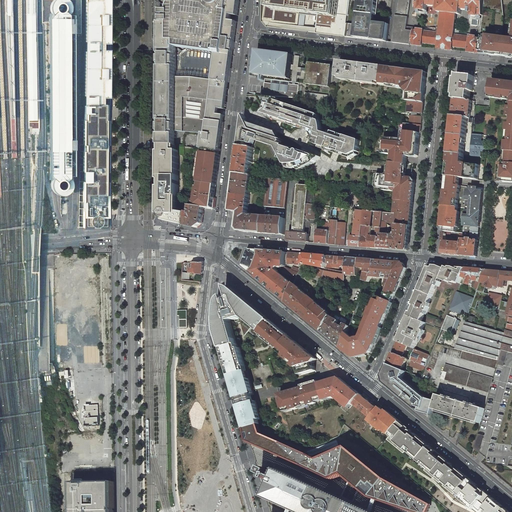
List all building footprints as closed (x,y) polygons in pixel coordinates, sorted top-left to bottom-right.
[(5,0),(6,15),(8,83),(10,119),(15,119),(15,89),(13,16),(12,0),(5,0)] [(25,0),(26,20),(29,121),(39,120),(38,45),(36,0),(25,0)] [(52,3),(54,0),(43,0),(43,23),(50,22),(50,14),(52,14),(50,11),(50,7),(52,3)] [(77,34),(77,15),(71,15),(73,13),(74,11),(74,8),(73,5),(71,1),(70,0),(54,0),(52,3),(50,7),(50,11),(52,14),(50,14),(50,22),(50,180),(52,180),(51,183),(51,185),(52,189),(54,192),(57,195),(61,196),(66,197),(70,195),(73,192),(75,188),(75,185),(74,182),(72,179),(73,177),(77,177),(77,162),(77,114),(77,59),(77,34)] [(81,0),(70,0),(71,1),(73,5),(74,8),(74,11),(73,13),(71,15),(77,15),(77,34),(82,34),(81,0)] [(87,0),(87,9),(87,15),(85,106),(97,106),(97,104),(105,104),(105,97),(107,97),(108,50),(105,50),(105,45),(108,45),(107,0),(87,0)] [(221,152),(227,105),(228,94),(228,93),(232,66),(238,19),(240,0),(161,0),(161,11),(170,11),(170,12),(164,12),(163,13),(163,16),(163,17),(164,17),(166,17),(166,19),(164,19),(163,19),(163,20),(163,21),(164,21),(163,21),(163,22),(163,23),(164,24),(166,24),(161,24),(161,40),(161,78),(161,91),(161,93),(160,98),(160,138),(161,138),(161,145),(168,145),(176,145),(176,131),(184,131),(204,134),(203,150),(219,152),(221,152)] [(319,17),(317,33),(345,37),(349,0),(266,0),(264,20),(299,24),(300,15),(319,17)] [(361,14),(358,13),(358,17),(360,18),(360,25),(357,25),(348,24),(346,37),(357,38),(357,35),(362,36),(362,39),(366,39),(367,31),(369,19),(371,0),(361,0),(361,3),(360,3),(359,7),(362,7),(361,14)] [(366,39),(388,42),(390,25),(384,24),(384,27),(376,26),(376,23),(374,23),(374,16),(377,16),(378,6),(376,5),(376,3),(378,4),(378,0),(371,0),(369,19),(367,31),(366,39)] [(408,0),(397,0),(393,41),(410,44),(412,44),(413,31),(418,31),(418,28),(407,27),(408,18),(406,18),(408,0)] [(443,13),(441,28),(437,28),(437,30),(425,28),(425,26),(419,25),(418,28),(418,31),(413,31),(412,44),(417,45),(416,46),(423,46),(423,43),(439,45),(439,48),(445,49),(453,50),(453,47),(469,49),(469,52),(475,53),(475,52),(480,53),(480,51),(481,39),(477,39),(477,32),(471,31),(471,34),(459,33),(459,30),(455,30),(457,14),(461,15),(462,9),(474,10),(472,25),(478,26),(479,15),(484,16),(485,0),(417,0),(416,8),(421,9),(421,10),(427,11),(427,5),(439,7),(438,12),(443,13)] [(509,39),(502,38),(504,21),(505,18),(502,0),(485,0),(484,16),(481,39),(480,51),(489,52),(489,55),(511,57),(511,40),(509,40),(509,39)] [(293,55),(258,51),(255,75),(290,79),(291,70),(293,70),(292,78),(307,80),(306,84),(329,87),(330,85),(331,76),(332,65),(309,62),(308,67),(299,66),(300,57),(295,57),(294,65),(292,65),(293,55)] [(377,64),(333,58),(331,76),(382,83),(382,81),(377,73),(377,64)] [(410,91),(409,97),(409,100),(409,101),(424,103),(426,83),(425,83),(425,80),(427,80),(427,77),(422,71),(377,64),(377,73),(382,81),(382,83),(389,84),(389,85),(404,87),(404,86),(407,87),(410,91)] [(475,76),(458,75),(456,99),(472,101),(475,101),(475,96),(470,96),(470,92),(473,92),(475,76)] [(511,82),(492,80),(491,94),(491,95),(501,97),(500,99),(506,100),(506,97),(511,98),(511,107),(510,107),(509,116),(511,116),(511,124),(508,124),(508,131),(510,131),(510,138),(510,139),(510,142),(507,142),(506,152),(508,152),(507,163),(501,163),(499,181),(511,182),(511,82)] [(262,89),(261,95),(297,98),(299,85),(289,84),(289,86),(265,83),(264,90),(262,89)] [(304,99),(316,100),(328,101),(328,95),(305,92),(304,99)] [(269,115),(277,118),(276,120),(283,122),(284,120),(290,122),(290,121),(295,109),(288,107),(289,105),(279,102),(276,100),(276,98),(260,96),(267,110),(263,113),(269,115)] [(470,118),(472,101),(456,99),(454,117),(468,118),(470,118)] [(411,112),(423,114),(424,103),(409,101),(408,112),(411,112)] [(87,120),(105,120),(105,104),(97,104),(97,106),(85,106),(85,123),(86,121),(87,120)] [(318,115),(302,109),(302,111),(295,109),(290,121),(290,122),(312,129),(313,129),(314,130),(315,131),(316,132),(316,133),(314,134),(314,136),(314,137),(314,138),(314,139),(313,143),(320,145),(324,133),(322,132),(323,130),(323,127),(323,126),(322,124),(322,121),(317,119),(318,115)] [(256,141),(272,146),(278,158),(279,159),(284,144),(279,143),(279,142),(280,142),(281,142),(281,141),(281,140),(280,139),(277,132),(256,125),(247,122),(243,116),(240,146),(246,147),(247,144),(255,145),(256,141)] [(410,116),(409,123),(422,125),(423,117),(410,116)] [(464,155),(468,118),(454,117),(450,154),(460,155),(464,155)] [(105,120),(87,120),(87,136),(85,136),(84,188),(86,188),(86,199),(84,201),(84,226),(91,226),(93,226),(94,227),(95,226),(96,226),(97,226),(107,226),(107,208),(105,208),(105,202),(107,202),(107,181),(105,181),(105,172),(107,172),(107,151),(105,151),(105,145),(107,145),(107,124),(105,124),(105,120)] [(421,133),(422,125),(409,123),(406,124),(405,131),(406,131),(421,133)] [(325,150),(336,153),(337,150),(354,156),(358,154),(357,152),(359,151),(361,140),(332,131),(331,134),(325,132),(324,133),(320,145),(326,147),(325,150)] [(421,133),(406,131),(405,139),(384,137),(383,149),(386,149),(386,154),(394,155),(393,159),(396,159),(396,163),(407,164),(408,156),(416,157),(419,156),(421,133)] [(485,157),(488,135),(472,134),(470,156),(485,157)] [(320,157),(284,144),(279,159),(283,160),(287,169),(291,169),(294,168),(297,168),(300,167),(303,166),(307,164),(310,163),(312,161),(314,163),(316,161),(318,159),(319,158),(320,157)] [(161,145),(160,145),(160,148),(160,214),(161,214),(161,215),(162,216),(162,217),(164,218),(165,219),(165,220),(186,225),(188,213),(179,211),(179,151),(176,151),(176,145),(168,145),(161,145)] [(250,175),(254,148),(246,147),(240,146),(236,173),(250,175)] [(219,152),(203,150),(202,154),(204,154),(203,166),(201,166),(200,173),(202,173),(200,183),(216,186),(220,155),(219,155),(219,152)] [(460,155),(450,154),(448,177),(447,179),(444,206),(459,208),(466,208),(468,187),(459,186),(460,180),(460,178),(475,180),(475,176),(479,176),(480,166),(464,164),(464,155),(460,155)] [(409,179),(408,178),(405,177),(406,173),(405,173),(405,171),(405,169),(406,169),(407,164),(396,163),(393,163),(392,168),(392,170),(392,172),(391,172),(391,174),(389,174),(388,175),(377,174),(375,186),(383,187),(383,188),(384,190),(397,192),(396,201),(397,201),(413,203),(415,184),(412,184),(412,179),(409,179)] [(250,197),(253,175),(250,175),(236,173),(234,195),(250,197)] [(265,207),(286,209),(289,180),(268,178),(268,183),(265,207)] [(197,200),(196,206),(204,208),(212,209),(213,208),(216,186),(200,183),(199,183),(199,188),(198,192),(197,200)] [(290,226),(289,240),(309,242),(310,223),(314,224),(316,204),(312,204),(313,189),(309,189),(309,186),(299,185),(298,188),(294,188),(293,203),(297,203),(296,209),(292,209),(291,221),(295,221),(295,227),(290,226)] [(466,208),(464,226),(480,227),(483,191),(484,188),(468,187),(466,208)] [(248,213),(250,197),(234,195),(232,210),(232,211),(240,212),(248,213)] [(186,225),(197,228),(202,224),(204,208),(196,206),(192,206),(193,201),(190,200),(188,213),(186,225)] [(397,201),(396,214),(398,214),(412,215),(413,203),(397,201)] [(459,208),(444,206),(443,219),(442,231),(445,231),(458,233),(458,227),(459,227),(461,212),(459,212),(459,208)] [(370,226),(372,211),(365,210),(365,212),(363,225),(370,226)] [(353,236),(350,236),(349,246),(360,247),(363,225),(365,212),(357,211),(353,236)] [(242,231),(263,233),(264,217),(248,215),(248,213),(240,212),(238,225),(238,226),(242,231)] [(377,237),(370,236),(369,247),(379,248),(384,212),(382,212),(377,212),(375,227),(377,227),(376,234),(377,234),(377,237)] [(379,248),(393,250),(394,235),(395,225),(396,214),(384,212),(379,248)] [(398,214),(398,225),(399,225),(411,226),(412,215),(398,214)] [(285,219),(264,217),(263,233),(284,235),(285,219)] [(328,244),(345,245),(346,228),(343,228),(342,229),(337,229),(338,224),(338,221),(330,221),(330,223),(329,231),(328,244)] [(369,247),(370,236),(371,227),(370,226),(363,225),(360,247),(369,247)] [(411,226),(399,225),(398,236),(394,235),(393,250),(408,251),(411,226)] [(468,240),(463,239),(463,242),(463,243),(462,256),(477,257),(480,227),(464,226),(464,236),(473,237),(472,239),(468,239),(468,240)] [(442,231),(439,254),(443,254),(462,256),(463,243),(444,241),(445,231),(442,231)] [(255,266),(259,256),(259,255),(260,250),(249,249),(243,265),(251,272),(254,269),(254,268),(255,266)] [(259,256),(255,266),(254,268),(254,269),(251,272),(255,276),(261,281),(287,302),(294,284),(276,269),(280,264),(282,266),(283,265),(286,265),(287,253),(280,252),(277,252),(275,252),(266,251),(260,250),(259,255),(259,256)] [(304,254),(289,253),(288,264),(294,265),(301,265),(301,264),(304,254)] [(328,256),(304,254),(301,264),(326,269),(326,268),(328,263),(328,256)] [(349,258),(328,256),(328,263),(326,268),(339,271),(340,267),(344,267),(343,272),(347,272),(349,258)] [(349,258),(347,272),(347,274),(347,276),(359,277),(359,273),(360,268),(359,268),(360,259),(349,258)] [(364,271),(365,272),(364,280),(359,278),(358,280),(368,284),(370,279),(375,268),(376,260),(360,259),(359,268),(360,268),(359,273),(361,273),(362,268),(364,269),(364,271)] [(397,262),(376,260),(375,268),(370,279),(373,279),(373,277),(384,278),(393,279),(397,270),(397,262)] [(203,263),(193,263),(193,265),(190,265),(190,272),(203,273),(204,262),(203,262),(203,263)] [(397,270),(393,279),(391,284),(387,292),(394,295),(407,268),(403,263),(397,262),(397,270)] [(301,265),(294,265),(291,271),(285,268),(283,272),(296,277),(298,273),(301,265)] [(408,316),(422,321),(425,313),(427,314),(429,308),(428,307),(436,286),(439,287),(441,282),(440,282),(441,280),(448,283),(449,282),(452,283),(456,283),(457,282),(460,284),(463,277),(466,268),(435,266),(428,269),(408,316)] [(323,277),(344,283),(346,279),(346,274),(347,274),(347,272),(343,272),(339,271),(326,268),(326,269),(325,271),(323,277)] [(484,270),(466,268),(463,277),(470,279),(468,284),(472,285),(474,280),(477,281),(476,288),(478,289),(484,270)] [(501,272),(484,270),(478,289),(477,291),(484,293),(486,287),(493,289),(494,286),(499,287),(501,272)] [(511,272),(501,272),(499,287),(503,288),(504,280),(511,281),(511,272)] [(355,286),(366,289),(368,284),(358,280),(359,278),(358,278),(355,286)] [(323,299),(314,296),(314,295),(313,294),(313,293),(312,292),(312,290),(301,282),(299,288),(294,284),(287,302),(322,331),(327,326),(331,317),(335,309),(323,299)] [(260,332),(270,320),(232,289),(231,288),(229,287),(228,287),(226,286),(229,298),(226,299),(224,299),(223,296),(222,296),(221,298),(220,299),(219,300),(219,302),(218,303),(217,316),(216,318),(216,323),(217,326),(217,329),(217,331),(222,346),(223,346),(224,348),(237,344),(230,321),(243,317),(260,332)] [(471,307),(476,308),(478,301),(487,303),(490,294),(484,293),(477,291),(474,298),(471,307)] [(378,296),(364,329),(365,329),(362,337),(360,338),(359,337),(357,337),(357,338),(355,339),(348,333),(342,347),(353,356),(370,351),(393,298),(394,295),(387,292),(384,299),(378,296)] [(458,305),(462,294),(459,293),(454,307),(469,313),(470,310),(458,305)] [(502,296),(490,293),(490,294),(487,303),(500,307),(502,296)] [(474,298),(462,294),(458,305),(470,310),(471,307),(474,298)] [(188,327),(188,311),(177,310),(177,316),(180,316),(180,327),(188,327)] [(457,319),(447,315),(442,329),(451,333),(457,319)] [(407,346),(415,349),(431,356),(436,344),(442,329),(422,321),(408,316),(397,342),(407,346)] [(351,327),(331,317),(327,326),(322,331),(342,347),(348,333),(349,329),(351,327)] [(290,337),(270,320),(260,332),(264,336),(263,337),(275,347),(276,346),(280,349),(281,348),(290,337)] [(506,333),(465,322),(456,349),(463,351),(498,360),(501,350),(506,333)] [(511,330),(507,329),(506,333),(501,350),(508,351),(511,352),(511,330)] [(290,337),(281,348),(288,353),(286,355),(292,360),(293,359),(297,363),(295,365),(299,368),(301,375),(316,371),(315,367),(312,368),(311,365),(314,364),(317,359),(290,337)] [(407,346),(397,342),(393,353),(402,357),(407,346)] [(224,348),(222,348),(226,361),(230,376),(245,371),(246,371),(244,367),(246,366),(241,348),(239,348),(238,344),(237,344),(224,348)] [(431,356),(415,349),(410,360),(412,361),(426,367),(431,356)] [(508,351),(501,350),(498,360),(497,364),(504,366),(508,351)] [(498,360),(463,351),(461,358),(496,369),(496,367),(497,364),(498,360)] [(402,357),(393,353),(388,364),(393,366),(403,370),(408,359),(402,357)] [(410,366),(424,372),(426,367),(412,361),(410,366)] [(388,381),(391,380),(390,375),(388,375),(387,371),(389,370),(391,371),(393,366),(388,364),(387,366),(382,380),(389,386),(388,381)] [(493,378),(445,364),(443,371),(447,372),(445,380),(489,393),(489,392),(490,389),(491,386),(492,384),(493,381),(493,378)] [(422,412),(432,415),(434,409),(437,401),(426,398),(403,378),(406,371),(403,370),(393,366),(391,371),(389,370),(387,371),(388,375),(390,375),(391,380),(388,381),(389,386),(419,411),(421,407),(424,408),(422,412)] [(247,379),(245,371),(230,376),(231,378),(233,383),(237,399),(239,398),(240,401),(241,405),(239,406),(241,411),(242,416),(246,429),(260,425),(259,420),(261,420),(256,401),(254,402),(252,397),(251,394),(254,394),(252,388),(249,379),(247,379)] [(346,405),(350,409),(354,404),(362,395),(357,391),(355,390),(340,378),(325,382),(324,384),(320,385),(323,397),(324,400),(324,401),(336,397),(344,404),(346,405)] [(320,385),(320,384),(319,381),(303,386),(304,388),(280,395),(284,410),(292,408),(292,410),(300,408),(299,407),(309,404),(310,405),(317,403),(317,402),(316,399),(323,397),(320,385)] [(379,409),(362,394),(362,395),(354,404),(371,418),(379,409)] [(467,403),(439,395),(434,409),(453,415),(461,417),(463,418),(465,419),(481,423),(481,422),(482,419),(482,416),(483,414),(484,411),(485,409),(467,403)] [(387,433),(389,435),(394,430),(401,421),(387,410),(386,411),(381,407),(379,409),(371,418),(369,421),(372,423),(371,424),(374,426),(375,426),(377,428),(377,429),(379,431),(380,430),(383,432),(386,434),(387,433)] [(265,421),(276,431),(282,424),(270,414),(265,421)] [(402,423),(401,421),(394,430),(389,435),(387,438),(386,439),(475,511),(510,511),(465,475),(402,423)] [(260,425),(246,429),(250,442),(297,463),(312,470),(334,480),(345,475),(350,479),(360,487),(374,499),(376,499),(379,501),(404,511),(428,511),(432,505),(389,479),(350,447),(318,459),(312,456),(263,434),(260,425)] [(484,435),(478,434),(474,448),(479,453),(484,435)] [(342,498),(278,469),(276,474),(270,472),(271,470),(264,467),(261,473),(267,476),(266,479),(269,480),(270,478),(274,480),(266,497),(290,508),(293,510),(297,511),(373,511),(372,511),(354,503),(342,498)] [(360,487),(350,479),(342,498),(354,503),(360,487)] [(106,511),(112,511),(112,508),(114,508),(114,483),(88,483),(89,484),(79,484),(79,483),(73,483),(72,511),(106,511)]
